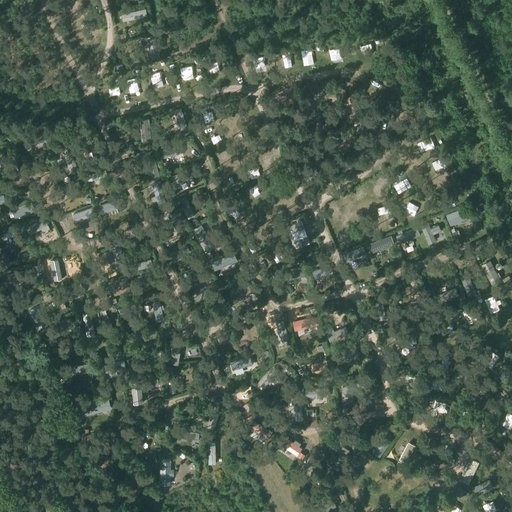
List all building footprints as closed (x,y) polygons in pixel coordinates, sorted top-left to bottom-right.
[(98,33),(90,6),(82,9),(90,35),(98,33)] [(144,9),(122,14),(124,21),(146,16),(144,9)] [(153,35),(146,38),(152,59),(159,57),(153,35)] [(95,41),(71,46),(74,58),(98,52),(95,41)] [(304,56),(304,66),(313,66),(313,56),(304,56)] [(204,69),(194,71),(197,83),(207,80),(204,69)] [(168,86),(164,70),(142,75),(144,84),(158,81),(159,88),(168,86)] [(129,82),(102,88),(104,97),(131,90),(129,82)] [(315,110),(318,105),(312,102),(309,107),(315,110)] [(317,107),(326,110),(328,105),(320,102),(317,107)] [(237,116),(242,115),(239,104),(234,106),(237,116)] [(180,107),(173,109),(180,129),(187,127),(180,107)] [(379,126),(386,124),(382,114),(375,117),(379,126)] [(148,119),(140,119),(142,140),(150,139),(148,119)] [(43,146),(42,143),(46,142),(45,135),(23,140),(25,147),(37,144),(38,147),(43,146)] [(180,145),(161,150),(163,157),(182,152),(180,145)] [(71,152),(64,155),(68,167),(65,168),(66,172),(69,171),(70,172),(77,169),(71,152)] [(79,159),(82,167),(101,162),(98,154),(79,159)] [(0,160),(5,176),(13,174),(6,155),(0,157),(0,160)] [(153,156),(146,158),(152,177),(159,175),(153,156)] [(250,171),(253,180),(263,177),(260,168),(250,171)] [(173,184),(191,177),(189,169),(170,176),(173,184)] [(108,175),(106,170),(86,176),(88,181),(108,175)] [(80,188),(78,182),(59,188),(61,194),(80,188)] [(152,184),(158,203),(165,201),(159,182),(152,184)] [(254,195),(257,204),(264,201),(261,193),(254,195)] [(185,196),(178,199),(188,218),(194,215),(185,196)] [(119,198),(99,206),(101,213),(122,206),(119,198)] [(30,202),(11,209),(15,218),(33,211),(30,202)] [(165,209),(176,231),(184,226),(173,205),(165,209)] [(450,225),(472,216),(467,206),(446,214),(450,225)] [(93,207),(72,214),(75,222),(96,215),(93,207)] [(29,234),(47,225),(44,218),(26,228),(29,234)] [(297,223),(286,227),(294,249),(310,243),(302,221),(300,222),(299,219),(297,220),(297,223)] [(432,234),(439,230),(437,225),(430,228),(427,223),(420,226),(428,243),(435,240),(432,234)] [(192,229),(205,251),(213,246),(201,224),(192,229)] [(416,227),(395,236),(398,244),(419,235),(416,227)] [(18,234),(15,228),(2,235),(4,240),(18,234)] [(438,249),(448,249),(449,234),(439,233),(438,249)] [(393,244),(390,235),(369,243),(372,252),(393,244)] [(259,241),(253,245),(255,250),(262,247),(259,241)] [(172,261),(190,251),(186,244),(168,254),(172,261)] [(365,254),(362,246),(343,255),(346,262),(365,254)] [(112,249),(117,269),(125,267),(120,247),(112,249)] [(211,262),(215,269),(236,260),(233,253),(211,262)] [(57,259),(50,260),(54,281),(62,279),(57,259)] [(135,270),(152,265),(150,259),(133,264),(135,270)] [(482,265),(492,285),(500,281),(490,261),(482,265)] [(330,273),(328,266),(311,271),(314,278),(330,273)] [(285,270),(286,278),(307,275),(306,267),(285,270)] [(10,283),(22,280),(30,279),(33,278),(31,270),(8,275),(10,283)] [(156,278),(154,270),(137,275),(140,283),(156,278)] [(468,295),(475,292),(468,274),(460,277),(468,295)] [(210,280),(203,275),(198,284),(195,282),(190,290),(193,292),(191,295),(198,299),(210,280)] [(108,282),(110,289),(128,284),(126,277),(108,282)] [(83,290),(80,283),(61,289),(63,297),(83,290)] [(251,284),(229,288),(231,296),(252,292),(251,284)] [(441,302),(458,295),(455,288),(438,295),(441,302)] [(489,297),(492,310),(504,307),(501,295),(489,297)] [(427,296),(414,297),(415,303),(421,302),(422,310),(420,311),(420,315),(422,315),(423,317),(430,316),(427,296)] [(386,299),(384,309),(391,311),(393,300),(386,299)] [(152,302),(157,320),(163,318),(159,301),(152,302)] [(136,310),(133,303),(117,308),(120,315),(136,310)] [(379,320),(386,318),(382,303),(375,304),(379,320)] [(38,328),(46,325),(36,307),(29,310),(38,328)] [(479,310),(469,310),(470,319),(480,318),(479,310)] [(82,314),(86,335),(94,334),(90,312),(82,314)] [(316,325),(314,316),(292,321),(294,330),(316,325)] [(276,323),(281,340),(288,338),(283,321),(276,323)] [(50,330),(53,337),(71,330),(68,323),(50,330)] [(447,329),(452,337),(460,331),(455,324),(447,329)] [(327,333),(330,340),(348,333),(346,326),(327,333)] [(225,339),(238,335),(237,330),(223,334),(225,339)] [(416,342),(414,333),(392,339),(395,348),(416,342)] [(178,364),(181,343),(173,342),(170,362),(178,364)] [(336,360),(357,352),(354,344),(333,352),(336,360)] [(251,364),(249,356),(230,361),(232,369),(251,364)] [(502,356),(494,362),(500,370),(508,364),(502,356)] [(104,364),(106,372),(125,368),(123,360),(104,364)] [(69,367),(70,374),(91,370),(89,363),(69,367)] [(278,372),(273,367),(258,382),(263,387),(278,372)] [(417,371),(395,376),(397,383),(419,378),(417,371)] [(282,386),(288,383),(285,376),(279,379),(282,386)] [(434,388),(444,392),(447,381),(438,378),(434,388)] [(140,382),(139,380),(131,381),(133,403),(142,403),(140,388),(143,387),(143,382),(140,382)] [(344,391),(346,397),(357,393),(354,387),(344,391)] [(327,396),(326,388),(306,389),(306,396),(327,396)] [(85,415),(110,408),(108,399),(82,405),(85,415)] [(293,400),(296,420),(303,419),(300,399),(293,400)] [(219,411),(212,409),(206,428),(213,430),(219,411)] [(268,438),(272,431),(252,420),(248,427),(268,438)] [(199,432),(177,429),(176,437),(198,440),(199,432)] [(137,430),(132,449),(139,451),(144,432),(137,430)] [(301,448),(298,446),(300,444),(294,440),(293,442),(282,435),(276,442),(296,456),(301,448)] [(372,452),(379,457),(391,440),(384,435),(376,446),(373,444),(371,447),(374,450),(372,452)] [(399,459),(406,463),(415,446),(408,442),(399,459)] [(337,456),(333,454),(330,461),(340,466),(349,450),(342,446),(337,456)] [(116,472),(103,455),(97,460),(110,476),(116,472)] [(446,455),(443,462),(451,466),(454,459),(446,455)] [(169,469),(170,460),(160,459),(159,484),(169,484),(169,475),(173,475),(173,469),(169,469)] [(464,475),(461,481),(469,485),(480,462),(472,459),(470,464),(468,463),(462,474),(464,475)] [(129,475),(144,485),(148,480),(133,470),(129,475)] [(477,496),(493,487),(489,479),(473,488),(477,496)] [(465,500),(468,492),(448,485),(445,492),(465,500)] [(332,499),(314,508),(315,511),(323,511),(335,506),(332,499)]
